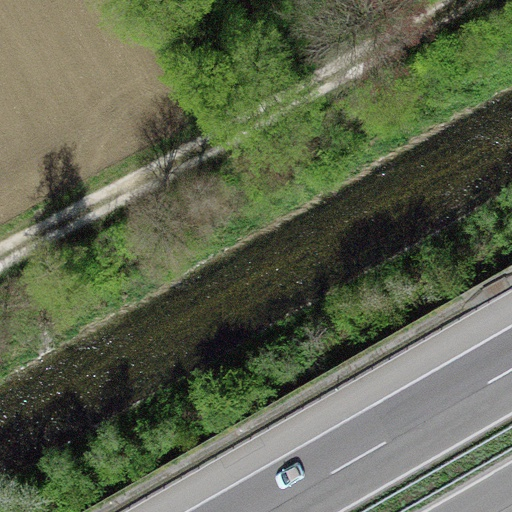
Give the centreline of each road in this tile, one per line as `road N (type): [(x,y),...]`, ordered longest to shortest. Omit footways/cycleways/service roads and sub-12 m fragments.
road 1 (track): [(0,259),(458,0)]
road 2 (motorway): [(511,368),(262,511)]
